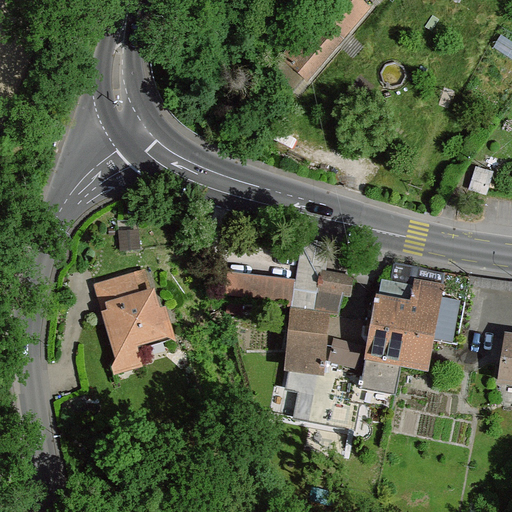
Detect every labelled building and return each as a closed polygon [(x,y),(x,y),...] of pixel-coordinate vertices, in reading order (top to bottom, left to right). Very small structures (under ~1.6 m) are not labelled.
[(335,0),(286,58),(310,81),(370,10),(357,0),(335,0)] [(478,170),(475,179),(490,184),(492,174),(478,170)] [(490,184),(475,179),(472,190),(487,194),(490,184)] [(144,205),(130,205),(129,214),(143,214),(144,205)] [(140,229),(119,231),(121,250),(142,249),(140,229)] [(295,301),(294,309),(314,311),(318,294),(321,294),(325,274),(331,242),(304,238),(298,282),(295,301)] [(125,303),(142,298),(136,274),(101,284),(109,312),(112,310),(122,308),(125,303)] [(318,294),(314,311),(329,314),(340,315),(345,295),(349,295),(352,279),(325,274),(321,294),(318,294)] [(249,296),(251,278),(229,275),(228,294),(249,296)] [(298,282),(251,278),(249,296),(295,301),(298,282)] [(383,282),(380,296),(415,302),(417,289),(383,282)] [(441,298),(442,291),(418,286),(417,289),(415,302),(380,296),(374,329),(409,335),(433,340),(441,298)] [(142,298),(125,303),(122,308),(112,310),(115,321),(112,322),(118,340),(139,351),(152,348),(151,344),(160,341),(166,330),(161,311),(158,312),(153,294),(142,298)] [(461,302),(441,298),(433,340),(454,344),(461,302)] [(329,314),(314,311),(294,309),(291,333),(301,335),(321,340),(328,332),(329,314)] [(403,364),(409,335),(374,329),(365,376),(320,368),(296,364),(291,389),(303,391),(299,418),(357,429),(361,402),(395,408),(403,364)] [(409,335),(403,364),(428,369),(430,358),(433,340),(409,335)] [(511,383),(511,338),(509,338),(503,372),(502,382),(511,383)] [(363,347),(337,341),(333,361),(341,363),(341,365),(358,368),(363,347)] [(296,364),(320,368),(324,346),(300,342),(296,364)]
